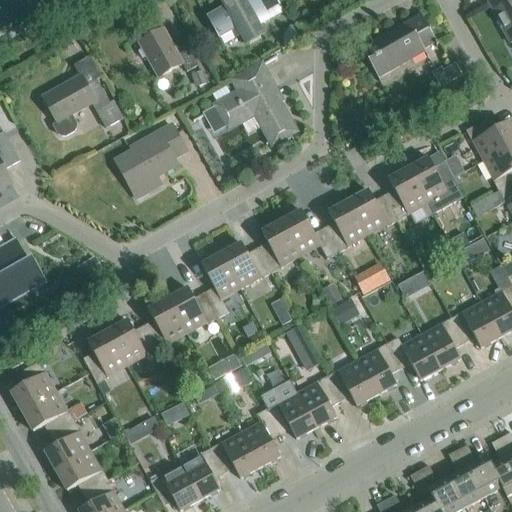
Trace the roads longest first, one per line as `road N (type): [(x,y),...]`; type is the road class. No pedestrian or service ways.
road 1 (residential): [(389,0),(319,40),(314,160),(135,264)]
road 2 (residential): [(511,390),(310,499)]
road 3 (residential): [(356,160),(501,83)]
road 4 (residential): [(135,264),(23,209),(0,221)]
